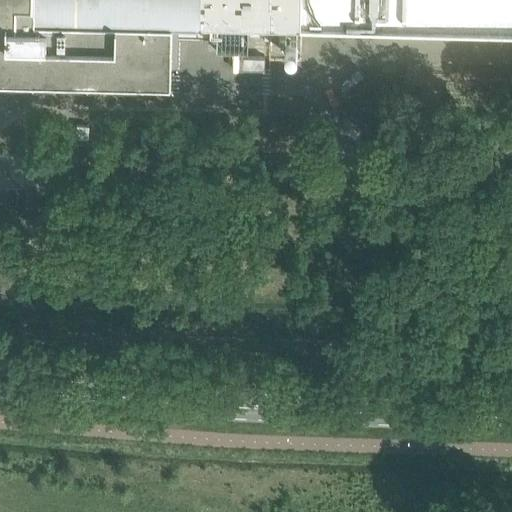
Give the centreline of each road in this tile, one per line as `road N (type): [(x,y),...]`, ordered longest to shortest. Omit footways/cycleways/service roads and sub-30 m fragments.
road 1 (unknown): [(511,62),(415,56),(180,94),(40,96),(0,105)]
road 2 (tertiary): [(511,420),(0,391)]
